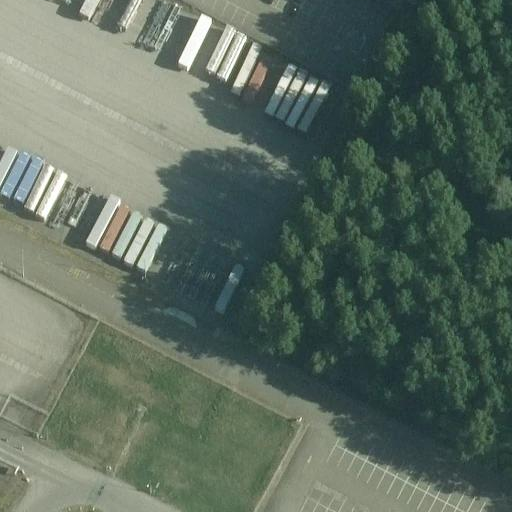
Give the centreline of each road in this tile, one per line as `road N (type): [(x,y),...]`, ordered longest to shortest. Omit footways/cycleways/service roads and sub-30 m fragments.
road 1 (unknown): [(0,231),(354,427)]
road 2 (unknown): [(0,87),(253,235)]
road 3 (unknown): [(225,0),(350,65),(363,56),(368,37),(304,0)]
road 4 (unknown): [(354,427),(503,511)]
